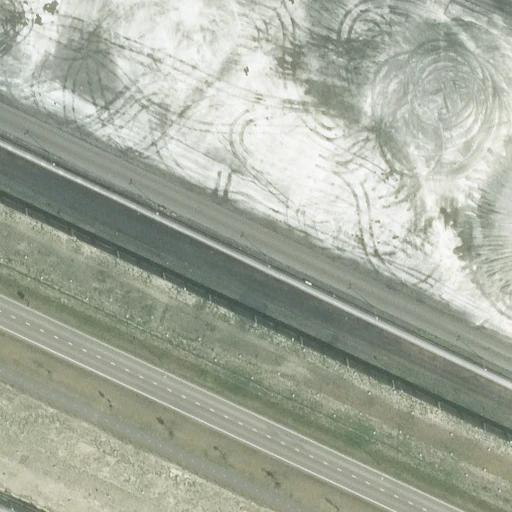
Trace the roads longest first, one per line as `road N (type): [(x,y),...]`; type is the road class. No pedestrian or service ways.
road 1 (track): [(511,368),(0,124)]
road 2 (unclassified): [(415,511),(0,314)]
